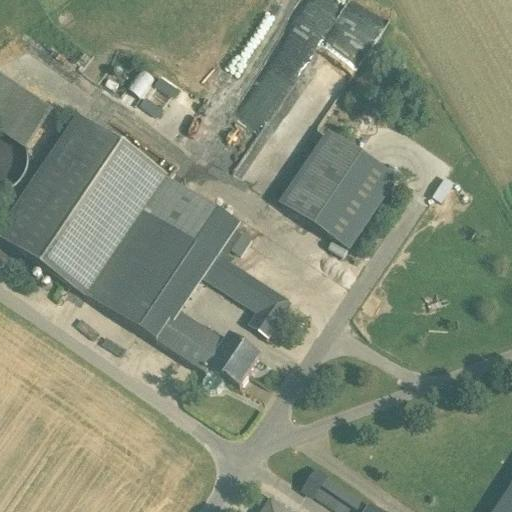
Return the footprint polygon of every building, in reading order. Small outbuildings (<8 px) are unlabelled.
[(301,75),(341,99),(388,23),(349,0),(301,0),(241,97),(275,118),(301,75)] [(142,102),(152,82),(139,75),(129,95),(142,102)] [(54,117),(16,91),(0,113),(0,132),(4,133),(14,137),(22,145),(27,155),(54,117)] [(170,186),(80,124),(0,241),(0,243),(89,304),(170,186)] [(28,167),(27,155),(0,136),(0,195),(6,195),(17,189),(24,179),(28,167)] [(329,141),(283,208),(349,253),(395,186),(329,141)] [(170,186),(89,304),(206,380),(210,375),(208,374),(224,350),(176,319),(201,283),(219,256),(237,229),(170,186)] [(219,256),(201,283),(215,292),(228,272),(233,265),(219,256)] [(271,300),(228,272),(215,292),(257,319),(258,319),(271,300)] [(271,300),(258,319),(257,319),(248,331),(268,344),(290,312),(271,300)] [(224,350),(208,374),(210,375),(224,385),(225,386),(226,383),(240,393),(260,363),(230,342),(224,350)] [(224,385),(210,375),(206,380),(202,386),(204,393),(210,397),(217,396),(224,385)] [(511,511),(511,500),(503,511),(511,511)]
